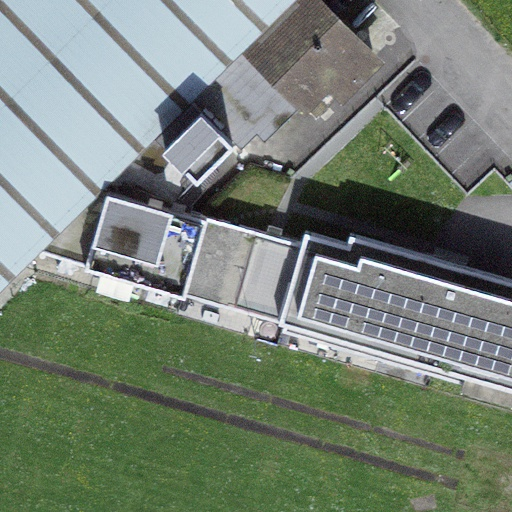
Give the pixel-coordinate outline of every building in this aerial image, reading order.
[(0,0),(0,283),(37,247),(154,132),(187,98),(229,138),(218,150),(229,153),(222,173),(349,210),(438,129),(390,84),(343,135),(304,98),(249,43),(259,33),(226,0),(0,0)] [(249,43),(304,98),(328,75),(343,90),(374,59),(316,0),(292,0),(259,33),(249,43)] [(390,84),(438,129),(511,213),(511,162),(416,60),(390,84)] [(229,138),(187,98),(154,132),(196,172),(218,150),(229,138)] [(284,326),(307,244),(182,211),(196,172),(154,132),(37,247),(284,326)] [(511,302),(307,244),(284,326),(511,390),(511,302)]
